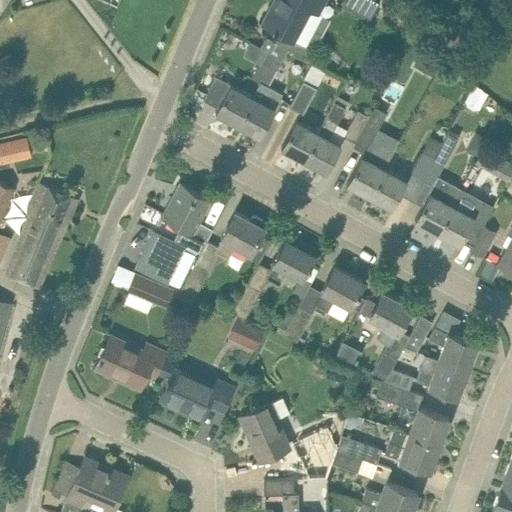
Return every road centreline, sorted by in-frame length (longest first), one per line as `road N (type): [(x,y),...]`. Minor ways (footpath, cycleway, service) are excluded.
road 1 (residential): [(511,311),(157,121)]
road 2 (unclassified): [(46,394),(157,121)]
road 3 (residential): [(207,511),(202,472),(46,394)]
road 4 (residential): [(467,511),(511,386)]
road 5 (unclassified): [(157,121),(207,0)]
road 6 (unclassified): [(20,511),(46,394)]
